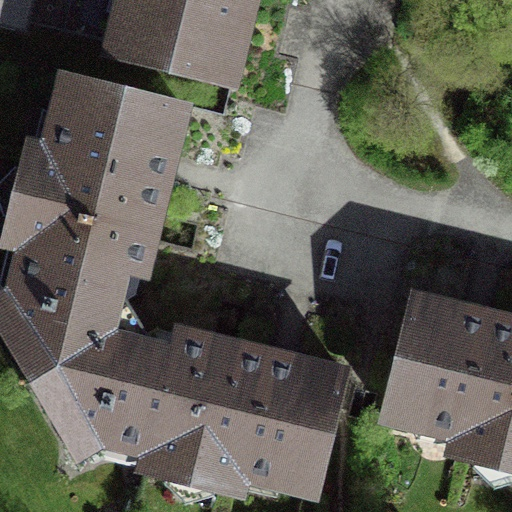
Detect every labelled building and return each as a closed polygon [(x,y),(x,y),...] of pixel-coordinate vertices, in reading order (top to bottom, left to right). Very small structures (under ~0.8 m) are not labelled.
[(0,0),(0,27),(27,34),(29,23),(113,44),(123,0),(0,0)] [(110,54),(230,84),(250,0),(123,0),(113,44),(110,54)] [(137,318),(121,291),(127,268),(143,272),(183,108),(65,79),(56,116),(64,118),(55,155),(28,148),(6,238),(32,245),(21,291),(0,303),(0,325),(33,380),(137,318)] [(511,322),(415,299),(386,416),(422,425),(424,418),(461,427),(455,453),(511,467),(511,322)] [(76,451),(108,432),(153,444),(146,470),(236,492),(242,466),(280,475),(278,483),(314,491),(343,375),(180,333),(175,349),(152,343),(137,318),(33,380),(76,451)]
